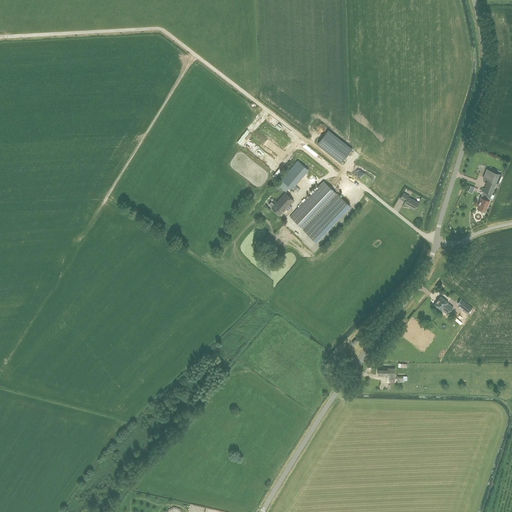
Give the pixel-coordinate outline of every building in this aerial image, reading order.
[(317,144),(341,163),(352,149),(328,130),(317,144)] [(259,141),(276,155),(274,157),(280,161),(286,152),(264,135),(259,141)] [(299,136),(289,149),(294,153),(304,140),(299,136)] [(313,150),(309,155),(319,163),(323,159),(313,150)] [(281,180),(290,187),(292,189),(308,170),(297,160),(281,179),(281,180)] [(487,169),(483,178),(488,180),(483,191),(492,194),(497,183),(498,184),(502,175),(487,169)] [(358,170),(355,177),(367,181),(369,177),(363,175),(364,173),(358,170)] [(324,181),(289,217),(305,231),(316,241),(350,206),(324,181)] [(459,201),(464,203),(469,191),(464,189),(459,201)] [(403,192),(400,199),(405,202),(404,204),(414,210),(418,203),(408,197),(409,195),(403,192)] [(279,215),(286,208),(288,210),(292,206),(289,204),(293,200),(285,193),(271,208),(279,215)] [(481,197),(479,201),(480,202),(477,208),(485,211),(489,201),(491,197),(482,194),(481,197)] [(441,311),(442,310),(448,314),(453,307),(448,303),(448,302),(441,297),(434,305),(441,311)] [(459,304),(464,308),(468,304),(462,300),(459,304)] [(378,378),(391,378),(391,370),(378,369),(378,378)]
